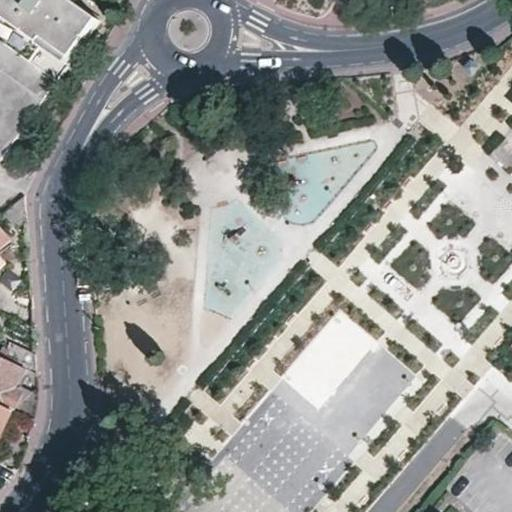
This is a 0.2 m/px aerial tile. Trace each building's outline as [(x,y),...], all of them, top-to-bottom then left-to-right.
[(102,20),(75,1),(76,0),(0,0),(0,6),(6,11),(3,15),(43,44),(46,40),(74,60),(102,20)] [(74,60),(46,40),(43,44),(41,47),(69,67),(74,60)] [(27,217),(26,194),(6,211),(19,226),(27,217)] [(0,245),(11,236),(0,222),(0,274),(9,266),(0,255),(0,245)] [(30,292),(29,278),(18,279),(19,292),(30,292)] [(38,373),(37,353),(10,341),(3,356),(27,369),(38,373)] [(0,401),(16,409),(37,418),(38,409),(40,398),(18,388),(27,369),(3,356),(0,355),(0,401)] [(16,409),(0,401),(0,454),(4,456),(10,444),(1,439),(16,409)]
